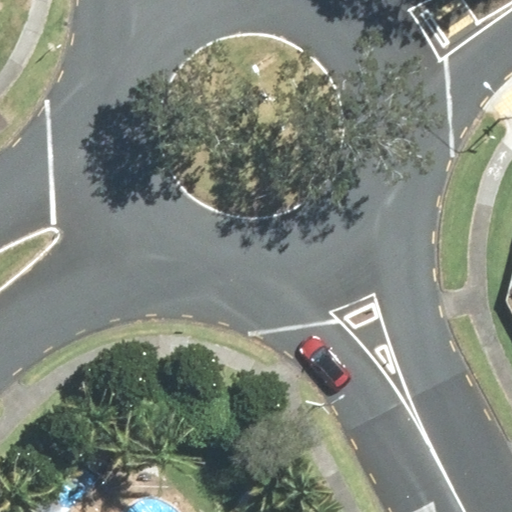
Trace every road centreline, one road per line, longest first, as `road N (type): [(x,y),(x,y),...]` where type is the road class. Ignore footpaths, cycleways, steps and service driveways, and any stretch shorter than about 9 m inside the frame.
road 1 (tertiary): [(450,482),(255,281)]
road 2 (tertiary): [(379,219),(450,482)]
road 3 (tertiary): [(189,271),(80,298),(0,360)]
road 4 (tertiary): [(189,271),(141,242),(105,200),(85,148)]
road 5 (tertiary): [(365,0),(394,34),(413,90),(412,149)]
road 6 (secondary): [(511,43),(449,95),(412,149)]
road 7 (tertiary): [(379,219),(324,264),(255,281)]
road 8 (tertiary): [(85,148),(81,108),(104,32)]
